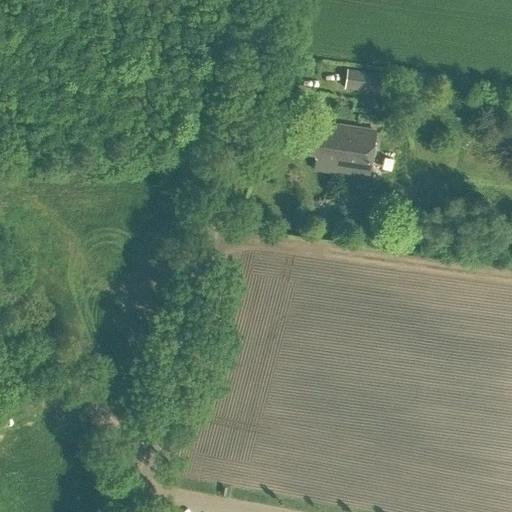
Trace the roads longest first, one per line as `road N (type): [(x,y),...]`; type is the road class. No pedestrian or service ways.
road 1 (unclassified): [(143,471),(267,0)]
road 2 (unclassified): [(143,471),(0,278)]
